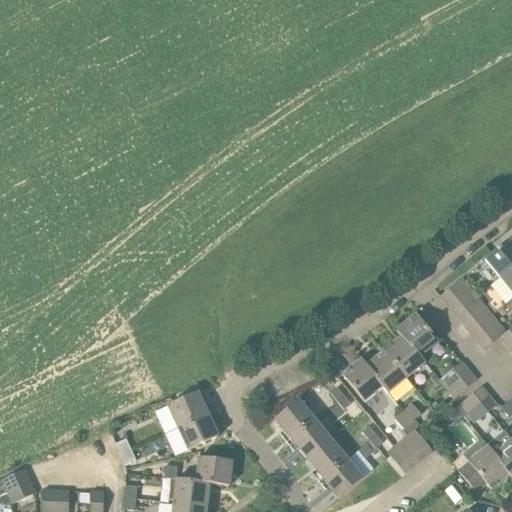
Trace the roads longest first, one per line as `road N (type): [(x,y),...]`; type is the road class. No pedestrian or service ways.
road 1 (residential): [(511,207),(380,309),(239,384)]
road 2 (residential): [(303,511),(230,405),(229,392),(239,384)]
